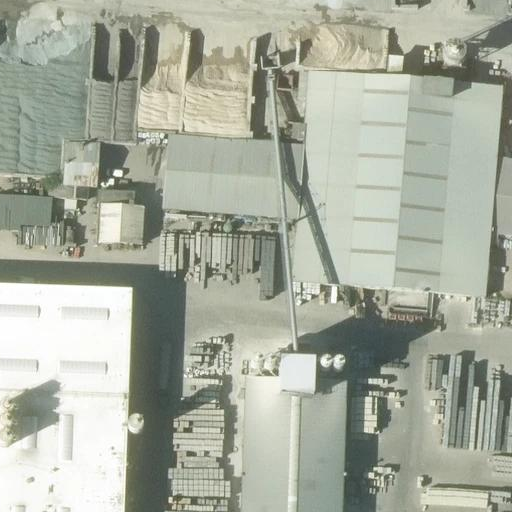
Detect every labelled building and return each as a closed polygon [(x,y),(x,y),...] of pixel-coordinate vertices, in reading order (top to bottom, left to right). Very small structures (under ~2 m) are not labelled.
[(375,61),(375,76),(418,77),(418,62),(375,61)] [(292,285),(483,300),(487,249),(496,250),(497,238),(511,239),(511,162),(495,161),(501,90),(309,74),(303,149),(169,138),(163,212),(298,223),(292,285)] [(47,200),(76,202),(87,203),(87,190),(96,191),(99,146),(65,144),(62,186),(47,185),(47,200)] [(97,208),(95,247),(141,249),(143,212),(132,211),(133,196),(96,194),(95,207),(97,208)] [(0,511),(122,511),(132,298),(0,293),(0,511)] [(511,406),(511,362),(480,361),(478,406),(511,406)] [(153,407),(218,408),(219,385),(206,385),(206,384),(153,382),(153,407)] [(342,511),(348,387),(246,382),(239,511),(342,511)]
